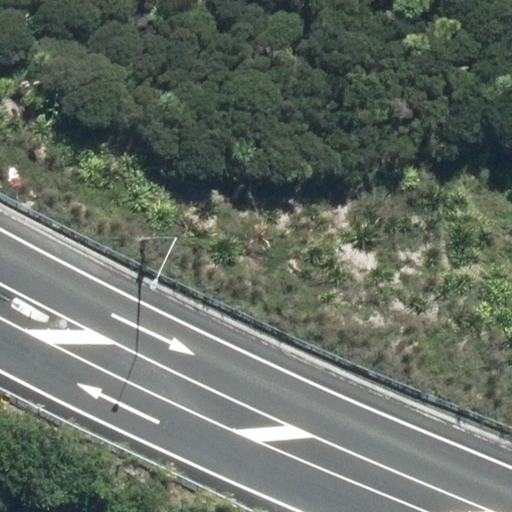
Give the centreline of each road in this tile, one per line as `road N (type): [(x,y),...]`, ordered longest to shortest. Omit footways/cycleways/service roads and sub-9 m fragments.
road 1 (primary): [(0,254),(445,463),(511,511)]
road 2 (primary): [(363,511),(131,415),(0,349)]
